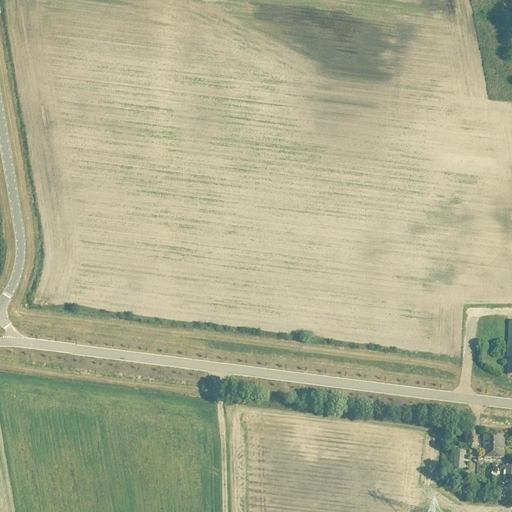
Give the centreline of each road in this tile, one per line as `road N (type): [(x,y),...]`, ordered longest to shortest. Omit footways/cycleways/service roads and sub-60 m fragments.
road 1 (unclassified): [(511,403),(14,342)]
road 2 (unclassified): [(0,306),(20,256),(0,120)]
road 3 (track): [(215,367),(226,511)]
